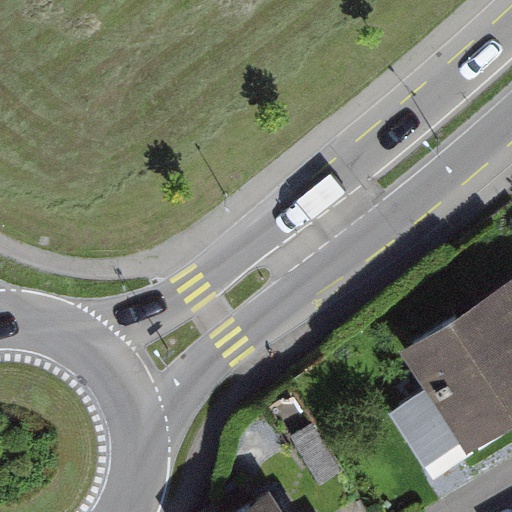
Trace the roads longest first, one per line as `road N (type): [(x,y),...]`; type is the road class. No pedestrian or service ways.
road 1 (secondary): [(511,28),(195,291),(156,316),(76,338)]
road 2 (secondary): [(139,432),(232,341),(511,114)]
